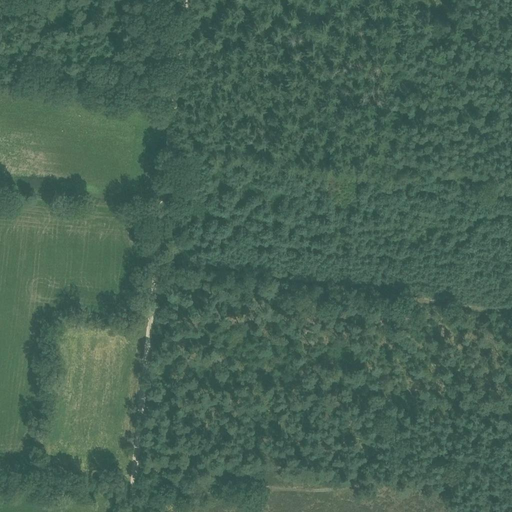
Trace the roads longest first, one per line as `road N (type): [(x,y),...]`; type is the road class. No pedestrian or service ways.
road 1 (track): [(127,511),(180,0)]
road 2 (track): [(155,252),(511,298)]
road 3 (track): [(132,467),(306,496),(414,486),(445,511)]
road 4 (track): [(176,42),(386,63)]
